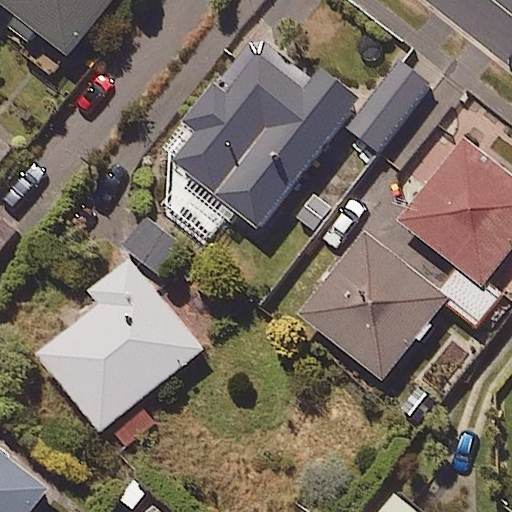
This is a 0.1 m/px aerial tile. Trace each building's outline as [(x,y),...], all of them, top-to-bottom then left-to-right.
[(116,0),(0,0),(71,57),(116,0)] [(355,111),(258,34),(190,119),(202,129),(176,162),(262,230),(355,111)] [(432,87),(402,64),(351,131),(381,154),(432,87)] [(511,252),(511,178),(465,143),(405,224),(487,286),(511,252)] [(0,254),(18,233),(0,218),(0,254)] [(188,252),(150,221),(128,247),(166,278),(188,252)] [(449,302),(367,235),(302,316),(385,382),(449,302)] [(206,351),(132,261),(92,293),(102,306),(41,356),(104,434),(206,351)] [(0,511),(34,511),(50,491),(0,451),(0,511)] [(416,511),(392,493),(376,511),(416,511)]
